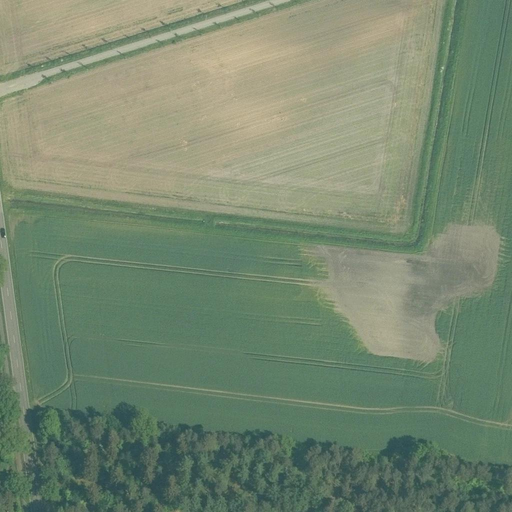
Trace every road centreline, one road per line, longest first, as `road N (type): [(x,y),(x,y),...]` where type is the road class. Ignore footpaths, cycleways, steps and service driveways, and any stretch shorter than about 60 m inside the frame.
road 1 (unclassified): [(285,0),(0,88)]
road 2 (secondary): [(36,511),(0,238)]
